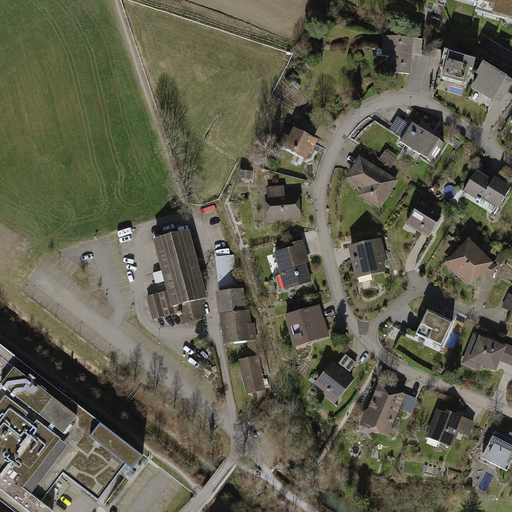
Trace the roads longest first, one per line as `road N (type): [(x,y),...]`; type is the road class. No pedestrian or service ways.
road 1 (residential): [(511,161),(404,100),(348,124),(321,189),(342,305),(360,336),(403,369),(511,414)]
road 2 (track): [(189,213),(117,0)]
